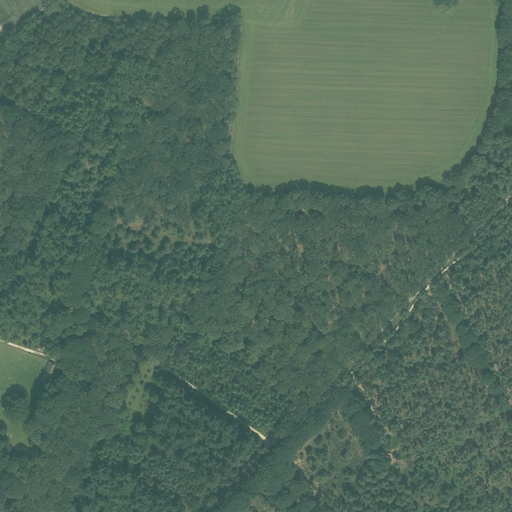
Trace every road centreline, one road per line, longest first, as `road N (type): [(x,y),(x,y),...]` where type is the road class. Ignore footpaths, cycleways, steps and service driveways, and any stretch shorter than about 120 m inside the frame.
road 1 (track): [(208,511),(511,196)]
road 2 (track): [(68,0),(100,14),(245,19)]
